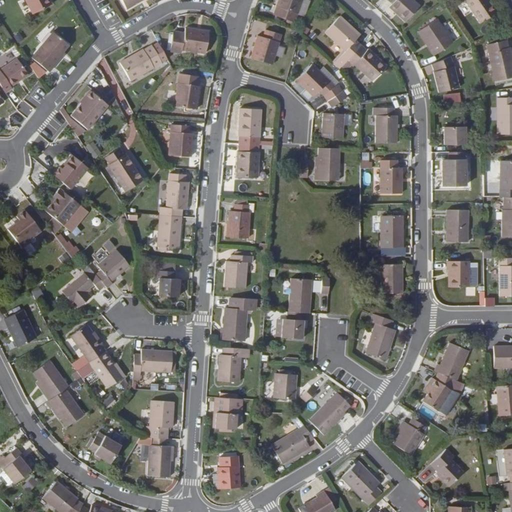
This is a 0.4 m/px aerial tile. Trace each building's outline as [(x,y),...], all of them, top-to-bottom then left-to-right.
[(42,0),(18,0),(25,12),(44,3),(42,0)] [(286,19),(292,0),(269,0),(268,4),(269,5),(267,12),(268,12),(286,19)] [(398,18),(413,3),(410,0),(385,0),(382,3),(398,18)] [(461,0),(475,19),(493,6),(488,0),(461,0)] [(285,21),(286,19),(268,12),(267,15),(285,21)] [(326,60),(332,66),(340,57),(353,42),(347,37),(352,32),(332,14),(317,29),(337,47),(326,60)] [(428,50),(445,39),(430,15),(411,27),(416,35),(418,34),(428,50)] [(197,51),(200,29),(178,25),(177,31),(165,29),(163,48),(174,49),(174,47),(197,51)] [(263,61),(273,30),(258,25),(254,33),(250,32),(242,54),(263,61)] [(64,41),(48,29),(37,44),(48,63),(49,65),(57,54),(56,52),(59,48),(64,41)] [(426,51),(428,50),(418,34),(416,35),(426,51)] [(503,43),(502,43),(500,35),(480,39),(489,77),(510,72),(503,43)] [(359,48),(353,42),(340,57),(346,62),(347,61),(366,78),(380,63),(361,46),(359,48)] [(146,65),(160,58),(151,43),(137,51),(124,59),(123,57),(113,63),(123,80),(147,66),(146,65)] [(28,55),(44,68),(48,63),(37,44),(28,55)] [(451,83),(446,62),(442,53),(429,58),(431,66),(427,67),(425,67),(431,88),(451,83)] [(0,67),(0,74),(3,79),(21,67),(14,57),(0,67)] [(314,87),(322,79),(305,62),(290,77),(307,94),(314,87)] [(7,85),(25,73),(21,67),(3,79),(7,85)] [(190,84),(191,75),(172,72),(167,104),(189,107),(192,84),(190,84)] [(328,84),(322,79),(314,87),(318,92),(328,84)] [(328,84),(318,92),(322,98),(335,88),(331,82),(328,84)] [(85,125),(103,100),(88,88),(69,112),(85,125)] [(327,104),(339,94),(335,88),(322,98),(327,104)] [(457,92),(442,96),(444,103),(459,99),(457,92)] [(511,99),(508,100),(508,92),(491,93),(492,130),(511,129),(511,99)] [(385,108),(380,108),(380,101),(361,101),(361,109),(364,109),(364,134),(370,134),(370,141),(385,141),(385,108)] [(235,107),(233,142),(253,143),(255,109),(235,107)] [(336,136),(336,112),(315,111),(315,135),(336,136)] [(183,132),(183,123),(164,122),(162,154),(184,155),(186,132),(183,132)] [(437,140),(459,140),(458,122),(436,122),(437,140)] [(260,141),(260,149),(272,150),(272,142),(260,141)] [(93,142),(85,148),(94,159),(102,154),(93,142)] [(254,143),(253,143),(233,142),(231,175),(252,176),(254,143)] [(333,177),(334,145),(313,145),(312,168),(309,168),(309,177),(333,177)] [(436,181),(458,181),(458,148),(443,148),(443,154),(436,155),(436,181)] [(67,184),(83,162),(67,150),(57,164),(55,163),(49,171),(67,184)] [(125,185),(141,175),(124,150),(108,161),(125,185)] [(361,168),(369,168),(370,152),(361,152),(361,168)] [(511,154),(493,155),(495,192),(497,192),(511,192),(511,154)] [(391,162),(389,162),(388,155),(373,155),(374,163),(370,163),(371,187),(392,187),(391,162)] [(87,169),(77,185),(84,189),(94,173),(87,169)] [(160,206),(154,206),(154,214),(175,215),(176,207),(180,208),(181,197),(181,190),(181,180),(162,179),(160,206)] [(65,223),(81,202),(59,187),(53,195),(54,195),(56,197),(52,202),(46,209),(65,223)] [(511,192),(497,192),(497,204),(496,204),(496,232),(511,232),(511,192)] [(243,210),(243,203),(229,202),(229,209),(224,208),(223,236),(244,237),(245,210),(243,210)] [(462,237),(462,205),(441,205),(440,237),(462,237)] [(29,237),(39,229),(23,208),(15,214),(17,217),(18,218),(14,222),(6,227),(21,246),(29,240),(29,237)] [(377,243),(398,243),(397,212),(377,212),(377,243)] [(146,214),(138,216),(139,224),(148,222),(146,214)] [(173,247),(175,215),(154,214),(151,246),(153,246),(161,246),(173,247)] [(71,260),(79,255),(63,233),(56,238),(71,260)] [(97,270),(91,275),(101,287),(102,288),(108,283),(107,282),(125,266),(111,249),(92,265),(97,270)] [(246,253),(231,252),(227,252),(226,258),(221,258),(220,284),(240,285),(242,259),(247,260),(247,253),(246,253)] [(511,259),(509,259),(509,252),(494,253),(495,291),(511,290),(511,259)] [(66,254),(58,258),(63,265),(70,261),(66,254)] [(447,282),(464,282),(464,257),(441,257),(441,265),(444,265),(444,273),(446,273),(447,282)] [(377,290),(398,290),(398,261),(377,261),(377,290)] [(171,277),(171,264),(156,263),(155,276),(156,276),(155,294),(175,296),(175,286),(176,277),(171,277)] [(90,286),(95,291),(101,287),(91,275),(90,274),(84,279),(79,273),(57,292),(68,304),(70,302),(75,308),(87,298),(83,292),(90,286)] [(308,277),(284,275),(281,308),(298,309),(306,310),(308,277)] [(36,300),(44,296),(39,286),(31,291),(36,300)] [(251,307),(251,296),(226,295),(226,305),(221,305),(219,338),(241,339),(243,306),(251,307)] [(484,308),(494,306),(493,298),(483,299),(484,308)] [(299,317),(298,317),(298,309),(281,308),(280,308),(280,316),(278,316),(277,335),(298,336),(299,325),(299,317)] [(385,324),(387,317),(368,310),(366,318),(371,319),(361,348),(381,355),(390,326),(385,324)] [(21,317),(20,316),(18,311),(0,320),(4,327),(5,329),(15,347),(33,338),(21,317)] [(83,325),(67,336),(82,357),(85,362),(101,351),(97,346),(99,344),(95,338),(93,339),(89,333),(83,325)] [(433,358),(430,366),(434,367),(453,375),(464,345),(445,337),(436,359),(433,358)] [(490,361),(511,360),(511,339),(510,339),(489,339),(490,361)] [(246,354),(246,347),(221,345),(221,352),(217,352),(215,379),(236,379),(238,354),(246,354)] [(169,372),(169,351),(140,349),(140,354),(131,353),(130,374),(138,375),(139,370),(169,372)] [(114,368),(111,364),(101,351),(85,362),(82,365),(74,371),(78,377),(79,378),(90,370),(104,388),(121,376),(115,367),(114,368)] [(43,393),(41,394),(46,401),(62,389),(65,386),(46,361),(29,373),(36,382),(43,393)] [(456,389),(459,378),(453,375),(434,367),(431,374),(428,372),(424,379),(428,382),(424,388),(419,396),(434,405),(435,405),(443,410),(456,389)] [(292,398),(293,374),(272,372),(270,396),(292,398)] [(511,378),(493,380),(496,411),(511,409),(511,378)] [(36,382),(33,383),(41,394),(43,393),(36,382)] [(305,403),(317,392),(311,386),(299,397),(305,403)] [(340,406),(346,399),(334,388),(306,417),(321,431),(343,409),(340,406)] [(64,427),(81,414),(62,389),(46,401),(43,403),(48,410),(50,408),(58,419),(64,427)] [(239,412),(240,397),(214,395),(212,426),(233,427),(234,411),(239,412)] [(107,410),(115,401),(110,396),(102,405),(107,410)] [(143,427),(143,436),(150,437),(164,437),(164,427),(167,427),(167,410),(171,411),(172,401),(149,399),(148,427),(143,427)] [(48,410),(56,421),(58,419),(50,408),(48,410)] [(420,428),(424,421),(410,413),(406,419),(404,418),(397,428),(390,439),(409,450),(422,430),(420,428)] [(401,416),(394,426),(397,428),(404,418),(401,416)] [(305,440),(313,435),(300,421),(295,424),(296,425),(269,442),(280,461),(308,444),(305,440)] [(105,435),(105,437),(98,433),(89,448),(95,452),(94,454),(101,458),(110,463),(121,445),(105,435)] [(164,446),(164,437),(150,437),(149,445),(148,445),(146,475),(168,476),(169,446),(164,446)] [(505,469),(506,469),(507,477),(511,476),(511,441),(501,443),(505,469)] [(449,454),(452,451),(445,444),(430,459),(436,466),(435,468),(448,481),(462,467),(449,454)] [(17,459),(20,457),(13,449),(0,459),(0,472),(11,487),(29,473),(22,465),(17,459)] [(221,489),(242,487),(240,456),(222,457),(222,467),(220,467),(220,474),(221,489)] [(367,468),(356,457),(354,459),(366,470),(367,468)] [(367,468),(366,470),(354,459),(340,474),(367,500),(380,488),(375,482),(378,479),(367,468)] [(494,476),(484,477),(486,486),(496,484),(494,476)] [(511,510),(511,476),(507,477),(503,477),(505,485),(507,485),(511,511),(511,510)] [(31,479),(23,486),(28,492),(37,485),(31,479)] [(78,511),(81,507),(82,505),(76,502),(78,500),(57,483),(43,500),(58,511),(78,511)] [(301,511),(323,511),(334,506),(321,487),(314,491),(315,494),(297,505),(301,511)] [(447,511),(469,511),(469,500),(447,500),(447,511)] [(384,511),(379,507),(377,509),(371,503),(362,511),(384,511)]
